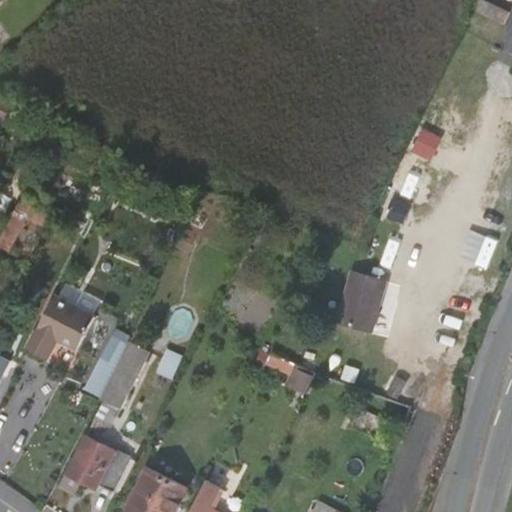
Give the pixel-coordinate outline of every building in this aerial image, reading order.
[(511,0),(486,0),(508,10),(511,0)] [(11,105),(0,102),(0,123),(7,126),(11,105)] [(459,135),(423,117),(415,135),(451,153),(459,135)] [(74,129),(62,123),(37,169),(50,176),(64,146),(74,129)] [(85,159),(95,140),(74,129),(64,146),(85,159)] [(25,186),(41,154),(24,144),(15,163),(20,165),(10,188),(21,194),(25,186)] [(385,273),(351,263),(337,311),(370,321),(385,273)] [(61,327),(75,334),(90,302),(60,288),(35,338),(51,347),(61,327)] [(271,355),(268,364),(291,372),(287,384),(309,392),(316,371),(271,355)] [(119,372),(111,388),(124,396),(132,380),(119,372)] [(124,396),(111,388),(99,409),(114,417),(124,396)] [(137,450),(92,426),(71,469),(84,477),(89,467),(104,476),(108,469),(124,477),(137,450)] [(176,511),(189,482),(151,465),(134,503),(153,511),(176,511)] [(208,476),(190,511),(232,511),(214,503),(224,484),(208,476)]
